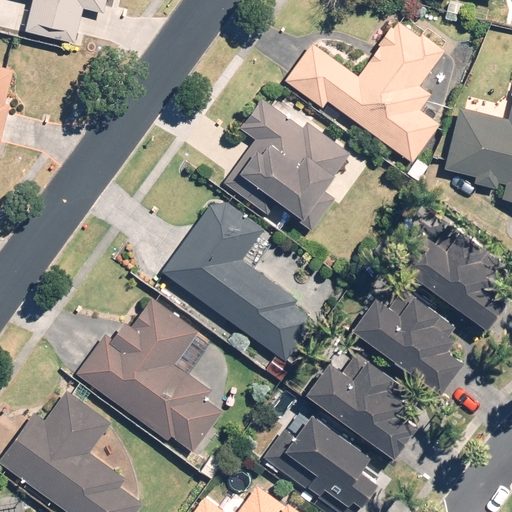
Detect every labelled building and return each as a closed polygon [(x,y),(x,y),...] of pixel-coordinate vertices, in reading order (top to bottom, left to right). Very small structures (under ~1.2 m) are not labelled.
[(31,0),(25,29),(75,42),(83,7),(103,12),(106,0),(31,0)] [(403,154),(411,159),(439,121),(419,106),(430,91),(419,83),(445,48),(421,31),(419,34),(397,19),(392,26),(390,24),(377,42),(379,43),(357,73),(311,40),(284,77),(322,104),(326,98),(388,143),(380,155),(395,165),(403,154)] [(0,141),(9,103),(6,102),(14,69),(0,65),(0,141)] [(349,151),(305,119),(301,125),(261,96),(239,126),(255,137),(223,181),(266,212),(277,197),(293,209),(290,213),(311,228),(334,196),(322,188),(349,151)] [(498,179),(505,180),(501,197),(511,199),(511,101),(509,115),(458,103),(443,165),(474,173),(472,180),(497,186),(498,179)] [(418,179),(428,164),(416,157),(407,171),(418,179)] [(209,201),(160,269),(275,352),(265,367),(280,378),(292,361),(286,356),(314,317),(293,302),(296,297),(241,258),(264,226),(226,199),(209,201)] [(419,227),(395,260),(484,324),(506,293),(490,282),(498,271),(477,256),(485,245),(458,225),(443,245),(419,227)] [(373,291),(349,324),(438,388),(460,357),(444,346),(452,335),(431,320),(439,309),(412,289),(397,309),(373,291)] [(105,331),(76,370),(167,437),(169,433),(191,449),(221,409),(204,395),(209,388),(173,361),(197,329),(153,297),(148,303),(146,301),(130,323),(123,318),(111,335),(105,331)] [(327,357),(303,390),(392,454),(414,423),(398,412),(406,401),(385,386),(393,375),(365,355),(351,374),(327,357)] [(33,410),(0,453),(0,460),(70,511),(133,511),(141,501),(118,485),(125,476),(88,449),(110,420),(66,388),(44,418),(33,410)] [(281,430),(263,454),(343,511),(350,511),(374,479),(357,467),(368,451),(309,409),(289,436),(281,430)] [(305,511),(285,497),(282,501),(256,483),(234,511),(305,511)] [(228,511),(204,494),(190,511),(228,511)] [(0,511),(23,511),(20,496),(0,499),(0,511)]
